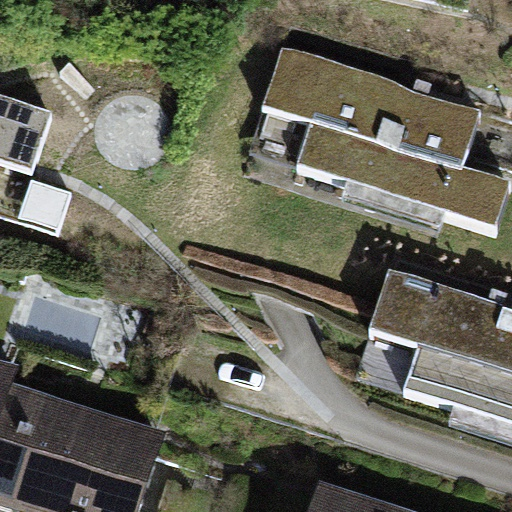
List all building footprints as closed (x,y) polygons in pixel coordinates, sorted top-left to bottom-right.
[(482,123),(281,61),(262,122),(314,138),(301,178),(349,192),(344,209),(443,240),(448,223),(498,238),(511,192),(465,178),(482,123)] [(53,122),(0,105),(0,174),(34,185),(53,122)] [(511,319),(390,282),(371,343),(423,359),(410,399),(458,414),(453,431),(511,448),(511,319)] [(0,379),(0,511),(142,511),(168,433),(0,379)] [(399,511),(321,487),(312,511),(399,511)]
